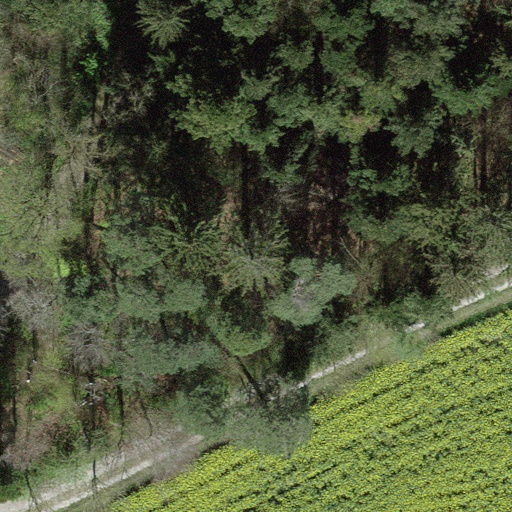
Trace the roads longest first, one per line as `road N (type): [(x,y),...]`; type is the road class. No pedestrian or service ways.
road 1 (track): [(0,493),(511,245)]
road 2 (track): [(0,277),(167,0)]
